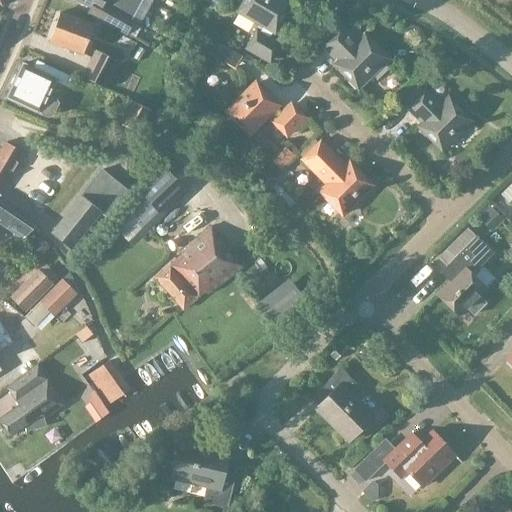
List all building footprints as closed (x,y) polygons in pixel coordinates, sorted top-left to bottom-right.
[(76,0),(90,8),(88,13),(127,35),(135,20),(139,22),(151,2),(148,0),(76,0)] [(263,26),(259,33),(256,32),(247,48),(268,61),(278,44),(268,38),(272,32),(273,32),(289,5),(280,0),(245,0),(238,12),(263,26)] [(48,42),(81,55),(93,25),(59,12),(48,42)] [(357,88),(386,59),(363,36),(356,44),(341,28),(323,46),(338,61),(334,64),(357,88)] [(207,53),(221,61),(228,49),(214,41),(214,42),(207,53)] [(118,64),(95,51),(81,77),(104,89),(118,64)] [(21,64),(5,98),(11,100),(44,116),(46,117),(50,117),(57,103),(55,99),(47,95),(54,81),(65,87),(70,77),(35,61),(31,69),(26,67),(21,64)] [(248,135),(268,115),(274,120),(272,122),(286,135),(303,119),(289,105),(281,113),(276,108),(277,107),(254,84),(225,112),(248,135)] [(424,91),(423,92),(417,86),(400,103),(406,109),(407,108),(422,123),(418,126),(441,150),(469,122),(447,99),(439,106),(424,91)] [(131,103),(121,126),(139,135),(150,112),(131,103)] [(319,143),(318,145),(312,140),(297,155),(326,184),(319,192),(341,215),(370,186),(348,164),(343,168),(319,143)] [(0,190),(22,153),(5,143),(0,150),(0,190)] [(270,160),(280,171),(294,159),(284,147),(270,160)] [(102,171),(52,233),(71,249),(100,214),(104,218),(127,191),(102,171)] [(126,211),(146,231),(186,193),(166,172),(126,211)] [(274,178),(268,184),(272,189),(271,189),(284,202),(283,203),(290,209),(296,204),(277,186),(276,186),(275,185),(278,183),(274,178)] [(511,186),(510,185),(499,195),(511,208),(511,186)] [(34,228),(6,208),(0,217),(0,226),(21,241),(34,228)] [(154,278),(182,309),(207,289),(210,293),(242,266),(210,227),(180,251),(182,254),(154,278)] [(486,289),(472,275),(493,254),(475,236),(445,266),(455,276),(436,295),(458,317),(465,310),(473,317),(486,304),(478,296),(486,289)] [(37,269),(9,297),(24,313),(52,285),(37,269)] [(54,317),(76,294),(61,279),(38,302),(54,317)] [(344,353),(338,347),(328,357),(334,363),(344,353)] [(87,376),(95,388),(108,405),(129,390),(108,361),(87,376)] [(18,405),(0,418),(0,420),(10,435),(23,426),(25,432),(45,427),(43,419),(63,405),(37,365),(6,389),(18,405)] [(310,398),(320,408),(315,412),(344,442),(370,416),(349,394),(357,386),(340,368),(310,398)] [(237,381),(224,393),(233,402),(245,390),(237,381)] [(410,434),(383,460),(400,479),(408,472),(421,487),(454,456),(432,433),(420,444),(410,434)] [(225,453),(182,443),(173,481),(206,489),(203,503),(227,509),(237,466),(223,463),(225,453)] [(352,470),(364,483),(382,466),(370,453),(352,470)]
